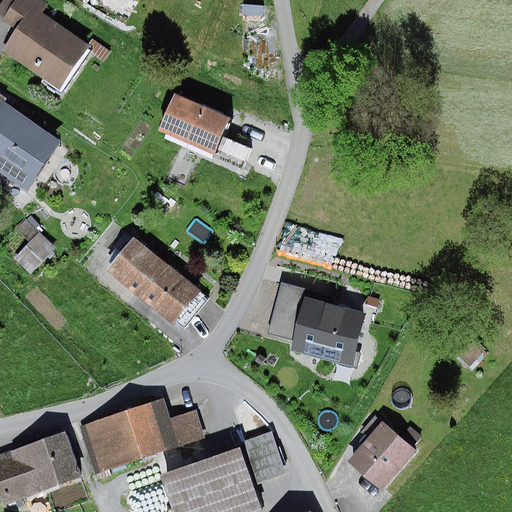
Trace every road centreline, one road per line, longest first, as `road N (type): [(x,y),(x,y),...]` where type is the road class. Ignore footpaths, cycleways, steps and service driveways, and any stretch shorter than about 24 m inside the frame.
road 1 (unclassified): [(214,363),(284,203),(322,78),(380,0)]
road 2 (residential): [(0,429),(214,363)]
road 3 (residential): [(214,363),(276,414),(327,511)]
